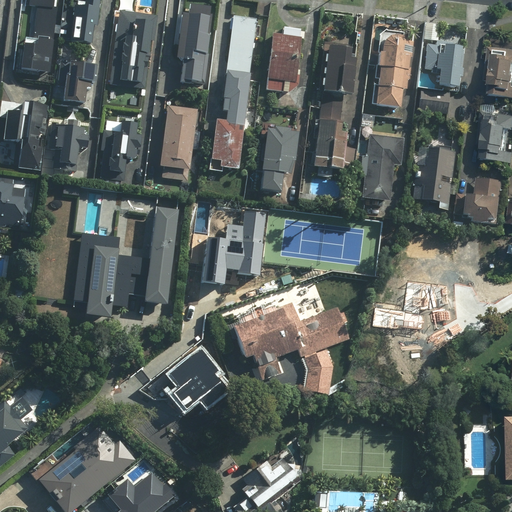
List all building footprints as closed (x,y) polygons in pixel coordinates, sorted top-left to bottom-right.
[(57,9),(54,8),(55,0),(29,0),(28,6),(37,7),(33,41),(25,40),(21,70),(49,73),(57,9)] [(85,0),(84,8),(74,7),(70,41),(91,44),(94,25),(97,26),(100,0),(85,0)] [(150,55),(152,41),(155,41),(158,17),(120,12),(111,85),(119,86),(119,81),(141,83),(145,55),(150,55)] [(194,16),(187,22),(185,35),(180,34),(177,60),(182,60),(180,84),(205,87),(210,24),(205,17),(194,16)] [(227,124),(244,126),(257,20),(233,17),(222,99),(230,100),(227,124)] [(70,18),(59,18),(58,35),(69,36),(70,18)] [(298,92),(300,72),(298,71),(302,38),(272,34),(267,80),(268,80),(267,89),(298,92)] [(381,54),(376,106),(401,109),(403,90),(407,91),(413,43),(404,42),(405,37),(400,36),(394,36),(389,39),(385,44),(383,54),(381,54)] [(424,71),(441,73),(439,86),(458,88),(463,49),(454,47),(454,42),(437,39),(436,46),(428,45),(424,71)] [(357,60),(351,60),(352,50),(330,48),(325,92),(353,95),(357,60)] [(511,50),(489,48),(484,82),(490,82),(489,94),(511,97),(511,87),(511,88),(511,85),(511,50)] [(97,67),(69,64),(64,101),(85,104),(87,84),(95,85),(97,67)] [(449,93),(421,92),(420,113),(449,114),(449,93)] [(344,170),(348,133),(339,132),(342,99),(322,97),(314,167),(344,170)] [(4,142),(21,144),(18,168),(41,171),(49,108),(26,105),(25,114),(7,112),(4,142)] [(197,111),(167,108),(160,166),(190,170),(197,111)] [(511,160),(511,153),(504,152),(507,129),(511,129),(511,116),(481,113),(477,145),(483,146),(481,161),(511,164),(511,160)] [(138,125),(122,123),(120,134),(104,132),(100,156),(103,157),(100,180),(125,183),(128,160),(139,162),(143,137),(136,136),(138,125)] [(223,162),(222,168),(237,170),(243,128),(218,124),(212,161),(223,162)] [(76,172),(79,148),(80,148),(86,148),(88,135),(84,135),(85,129),(52,126),(50,144),(55,145),(52,169),(76,172)] [(275,131),(268,130),(261,190),(281,192),(283,174),(293,175),(298,134),(290,133),(290,130),(275,128),(275,131)] [(390,201),(394,166),(401,167),(404,139),(369,136),(362,198),(390,201)] [(415,186),(423,187),(422,200),(439,203),(438,210),(448,211),(451,185),(440,184),(441,177),(452,178),(455,153),(429,150),(427,167),(417,166),(415,186)] [(54,177),(46,176),(45,190),(53,191),(54,177)] [(246,176),(235,176),(234,188),(245,188),(246,176)] [(457,195),(454,214),(497,220),(502,182),(476,179),(474,197),(457,195)] [(80,183),(63,183),(63,198),(80,198),(80,183)] [(14,186),(0,184),(0,224),(21,227),(24,199),(13,198),(14,186)] [(128,295),(147,297),(146,305),(167,308),(178,211),(157,209),(151,260),(118,256),(120,240),(82,235),(74,301),(89,303),(87,316),(112,319),(113,307),(126,308),(128,295)] [(208,238),(203,282),(224,284),(226,269),(238,270),(237,274),(259,276),(263,244),(261,244),(264,213),(246,211),(244,227),(231,226),(229,241),(208,238)] [(510,235),(455,231),(453,258),(508,262),(510,235)] [(375,305),(372,325),(417,332),(420,311),(446,305),(445,288),(407,283),(404,309),(375,305)] [(23,306),(23,292),(13,292),(13,306),(23,306)] [(280,374),(276,358),(298,349),(304,356),(309,370),(305,392),(329,394),(332,371),(323,349),(349,341),(339,309),(299,322),(294,307),(234,327),(244,359),(252,356),(260,380),(280,374)] [(173,393),(187,410),(199,400),(206,409),(229,391),(219,378),(222,375),(201,349),(172,373),(182,385),(173,393)] [(0,468),(16,455),(9,446),(28,430),(3,400),(0,402),(0,468)] [(76,452),(39,482),(63,511),(73,511),(140,458),(111,424),(105,429),(102,426),(73,449),(76,452)] [(231,453),(214,467),(240,501),(235,504),(241,511),(252,511),(256,510),(257,511),(282,511),(272,497),(299,477),(280,451),(267,461),(263,456),(252,465),(255,469),(248,475),(231,453)] [(127,478),(106,496),(119,510),(116,511),(155,511),(175,495),(166,484),(164,486),(153,473),(136,488),(127,478)] [(328,492),(312,492),(312,510),(328,511),(328,492)]
